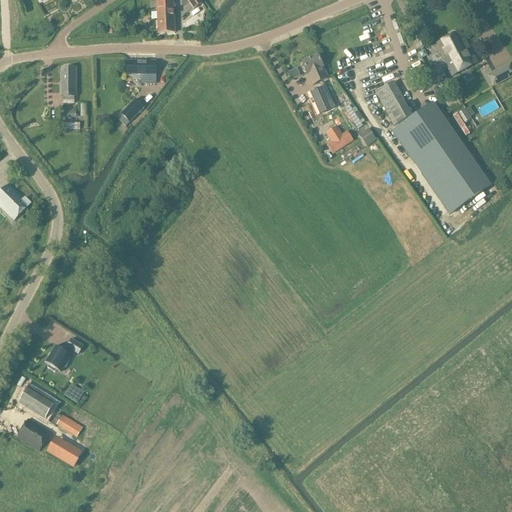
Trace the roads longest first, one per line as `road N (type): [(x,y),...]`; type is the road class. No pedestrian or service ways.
road 1 (unclassified): [(0,63),(115,48),(223,51),(358,0)]
road 2 (unclassified): [(0,350),(57,232),(51,195),(0,124)]
